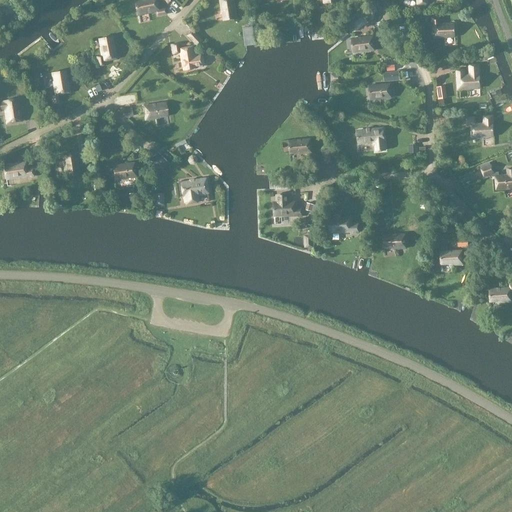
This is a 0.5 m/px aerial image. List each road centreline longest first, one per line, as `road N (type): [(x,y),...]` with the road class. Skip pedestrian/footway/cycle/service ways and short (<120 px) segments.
road 1 (tertiary): [(0,275),(122,284),(272,313),(414,366),(511,421)]
road 2 (residential): [(373,0),(426,78),(433,174)]
road 3 (residential): [(105,101),(195,0)]
